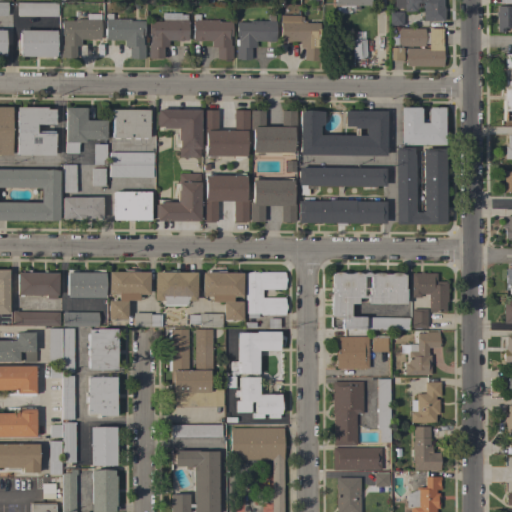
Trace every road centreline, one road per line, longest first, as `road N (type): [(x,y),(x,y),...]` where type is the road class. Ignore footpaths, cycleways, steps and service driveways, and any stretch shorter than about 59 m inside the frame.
road 1 (residential): [(471,0),(475,511)]
road 2 (residential): [(0,85),(472,89)]
road 3 (residential): [(0,248),(471,251)]
road 4 (residential): [(308,250),(310,511)]
road 5 (residential): [(145,347),(147,511)]
